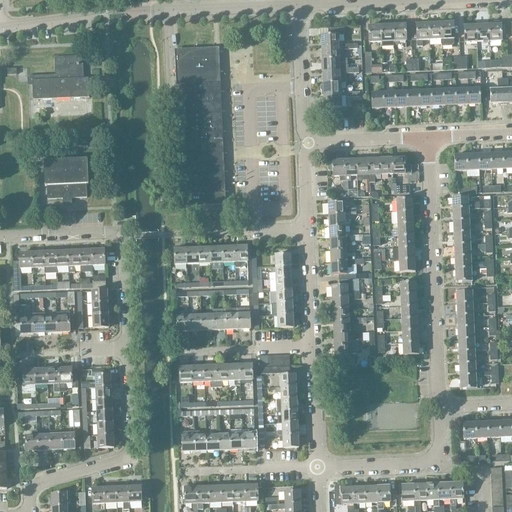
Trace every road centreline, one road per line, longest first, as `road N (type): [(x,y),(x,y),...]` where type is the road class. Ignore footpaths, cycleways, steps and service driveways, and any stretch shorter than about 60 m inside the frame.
road 1 (residential): [(30,511),(32,487),(122,459),(131,442),(123,247)]
road 2 (residential): [(439,407),(428,138)]
road 3 (residential): [(317,467),(307,228)]
road 4 (residential): [(317,467),(431,459),(439,452),(439,407)]
road 5 (residential): [(308,142),(298,4)]
road 6 (residential): [(0,237),(110,231),(123,247)]
road 7 (residential): [(174,9),(298,4)]
road 8 (residential): [(0,28),(119,9)]
road 9 (residential): [(308,142),(428,138)]
